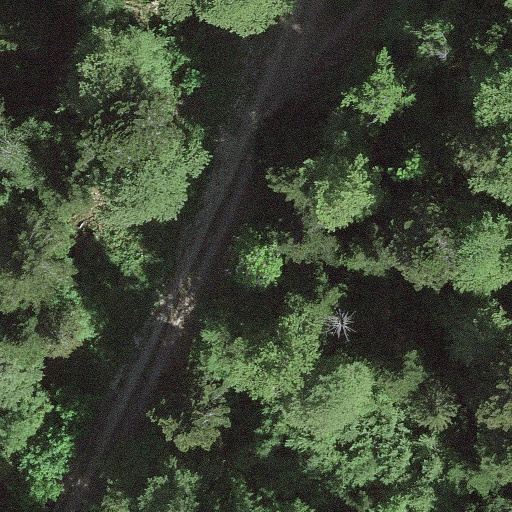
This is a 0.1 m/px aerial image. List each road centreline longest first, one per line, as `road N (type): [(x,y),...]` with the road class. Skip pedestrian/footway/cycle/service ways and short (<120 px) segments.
road 1 (track): [(258,93),(64,511)]
road 2 (track): [(299,0),(258,93),(361,0)]
